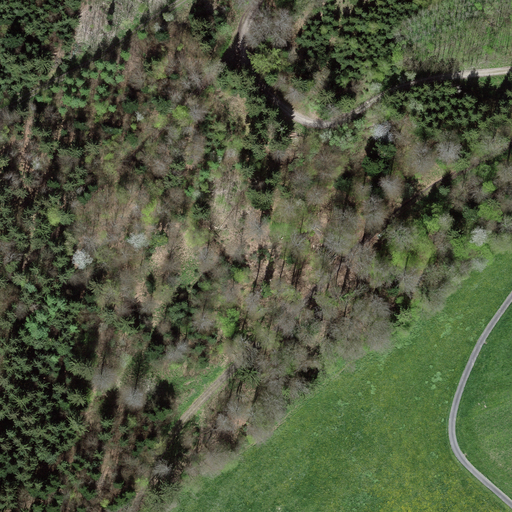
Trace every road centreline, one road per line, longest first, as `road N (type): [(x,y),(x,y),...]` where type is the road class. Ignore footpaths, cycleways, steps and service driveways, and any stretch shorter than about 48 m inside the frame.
road 1 (track): [(511,140),(388,220),(194,404),(132,511)]
road 2 (track): [(0,290),(241,47)]
road 3 (track): [(511,505),(464,463),(451,430),(467,367),(511,293)]
road 4 (track): [(181,0),(108,53),(0,113)]
